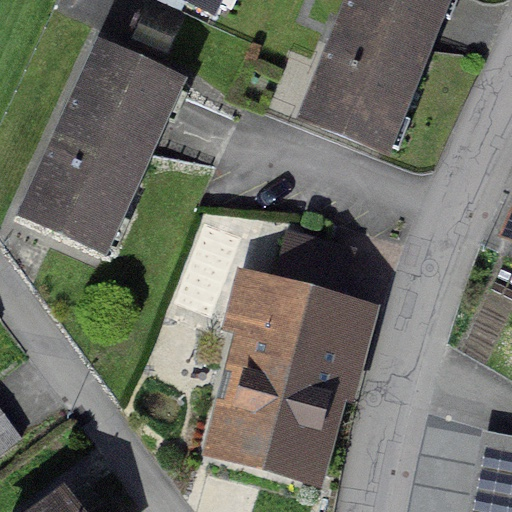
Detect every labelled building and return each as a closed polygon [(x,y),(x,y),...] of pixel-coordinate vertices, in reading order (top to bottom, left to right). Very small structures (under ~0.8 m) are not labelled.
[(215,0),(174,0),(208,15),(215,0)] [(382,155),(443,0),(346,0),(351,2),(340,28),(302,124),(382,155)] [(63,130),(22,220),(99,255),(175,88),(98,53),(63,130)] [(224,457),(302,478),(326,388),(346,315),(330,311),(344,259),(290,244),(276,296),(267,294),(224,457)] [(0,455),(17,443),(0,419),(0,455)] [(511,511),(511,457),(486,452),(474,511),(511,511)] [(62,502),(61,500),(44,511),(106,511),(86,484),(62,502)]
